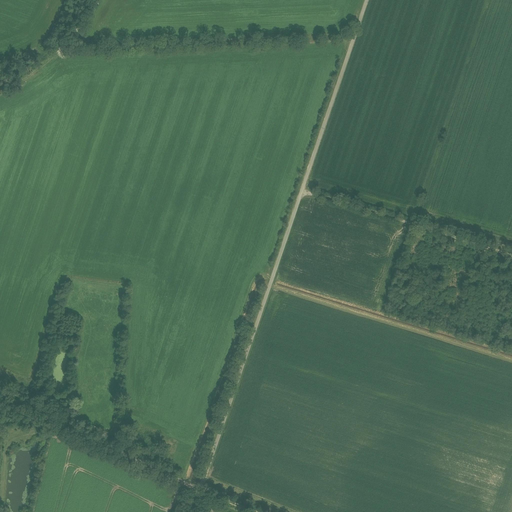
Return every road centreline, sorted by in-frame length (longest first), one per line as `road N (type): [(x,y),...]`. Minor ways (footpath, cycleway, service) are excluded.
road 1 (unclassified): [(366,0),(199,489)]
road 2 (unclassified): [(199,489),(0,393)]
